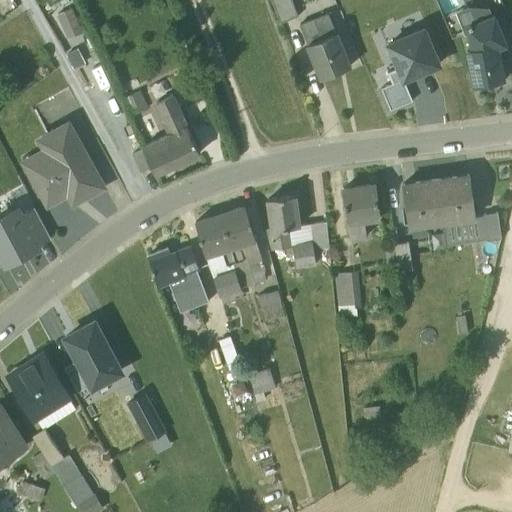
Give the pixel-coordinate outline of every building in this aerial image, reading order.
[(294,0),(274,0),(281,16),(299,9),(294,0)] [(328,6),(300,17),(308,37),(336,26),(328,6)] [(494,10),(472,19),(471,18),(468,19),(469,21),(468,21),(473,43),(473,44),(496,39),(496,41),(497,41),(506,37),(494,10)] [(398,60),(403,73),(439,58),(424,23),(389,38),(398,60)] [(336,26),(308,37),(322,71),(350,60),(336,26)] [(496,39),(473,44),(473,43),(467,44),(474,79),(478,78),(480,78),(487,77),(489,76),(504,73),(497,41),(496,41),(496,39)] [(388,64),(393,77),(403,73),(398,60),(388,64)] [(381,82),(390,105),(413,95),(403,73),(393,77),(381,82)] [(141,86),(122,94),(129,110),(142,104),(148,101),(141,86)] [(173,88),(156,96),(164,112),(180,103),(173,88)] [(171,128),(143,141),(155,168),(200,146),(180,103),(164,112),(171,128)] [(142,104),(129,110),(136,125),(149,119),(142,104)] [(56,147),(28,163),(47,198),(81,179),(87,190),(104,181),(69,118),(47,130),(56,147)] [(469,168),(436,172),(442,211),(457,209),(458,212),(475,210),(469,168)] [(436,172),(403,177),(409,219),(426,216),(426,213),(442,211),(436,172)] [(360,179),(344,182),(348,216),(349,215),(351,231),(367,229),(365,213),(380,211),(375,177),(370,178),(369,176),(360,177),(360,179)] [(295,188),(269,192),(273,222),(271,222),(274,242),(293,240),(293,239),(293,240),(292,239),(290,222),(299,221),(295,188)] [(246,199),(221,207),(236,255),(244,252),(241,241),(238,242),(237,238),(256,232),(246,199)] [(51,231),(35,201),(22,208),(37,238),(38,238),(51,231)] [(18,202),(0,211),(0,247),(6,259),(39,241),(38,238),(37,238),(22,208),(18,202)] [(498,205),(484,207),(487,233),(501,231),(498,205)] [(221,207),(196,215),(206,248),(225,242),(226,246),(223,247),(227,258),(236,255),(221,207)] [(299,221),(290,222),(292,239),(293,240),(293,239),(313,237),(310,219),(299,221)] [(409,235),(395,237),(398,263),(412,261),(409,235)] [(313,237),(293,239),(293,240),(296,261),(317,258),(313,237)] [(179,245),(171,248),(168,241),(149,248),(153,259),(152,260),(153,267),(155,267),(159,278),(166,275),(171,287),(182,283),(178,271),(192,265),(191,263),(198,260),(191,241),(187,242),(186,240),(178,244),(179,245)] [(262,253),(249,257),(255,276),(264,273),(264,258),(262,253)] [(192,265),(178,271),(182,283),(187,281),(204,275),(198,260),(191,263),(192,265)] [(236,263),(214,271),(219,287),(241,280),(239,275),(236,263)] [(357,264),(337,266),(340,302),(360,300),(357,264)] [(204,275),(187,281),(192,296),(200,293),(201,297),(211,293),(204,275)] [(182,283),(171,287),(177,301),(192,296),(187,281),(182,283)] [(278,282),(259,288),(266,313),(285,307),(278,282)] [(92,378),(93,379),(122,364),(95,315),(67,330),(79,353),(92,378)] [(44,348),(10,370),(34,409),(69,387),(44,348)] [(92,378),(79,353),(65,361),(78,385),(92,378)] [(271,366),(251,372),(255,386),(275,380),(271,366)] [(129,396),(148,432),(166,422),(147,387),(129,396)] [(2,403),(0,403),(0,455),(25,440),(2,403)] [(64,451),(46,421),(33,429),(51,459),(64,451)] [(69,448),(51,459),(85,511),(101,501),(69,448)] [(483,461),(482,472),(506,474),(507,462),(483,461)]
